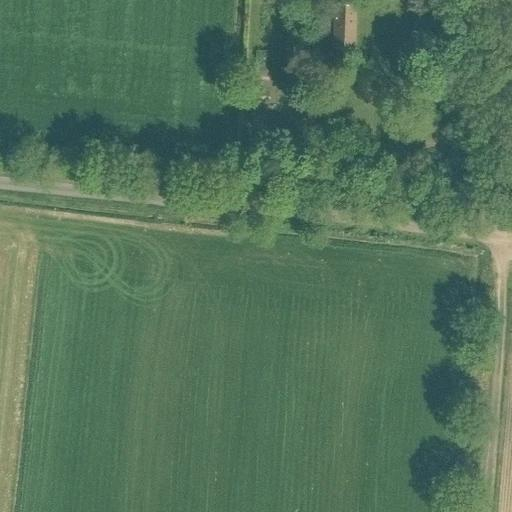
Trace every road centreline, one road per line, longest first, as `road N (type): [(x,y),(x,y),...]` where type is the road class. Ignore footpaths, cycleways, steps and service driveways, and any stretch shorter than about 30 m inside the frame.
road 1 (unclassified): [(499,234),(0,181)]
road 2 (track): [(481,511),(499,234),(511,236)]
